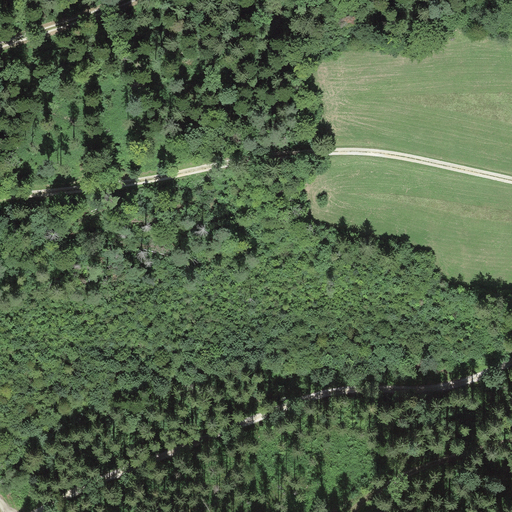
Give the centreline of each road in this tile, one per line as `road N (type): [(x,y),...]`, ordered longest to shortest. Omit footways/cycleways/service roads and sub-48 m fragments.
road 1 (track): [(511,177),(334,150),(0,196)]
road 2 (track): [(34,511),(286,405),(339,392),(421,393),(511,363)]
road 3 (track): [(316,397),(231,357),(160,344),(0,349)]
road 4 (track): [(345,511),(407,471),(511,440)]
road 5 (track): [(0,45),(124,0)]
